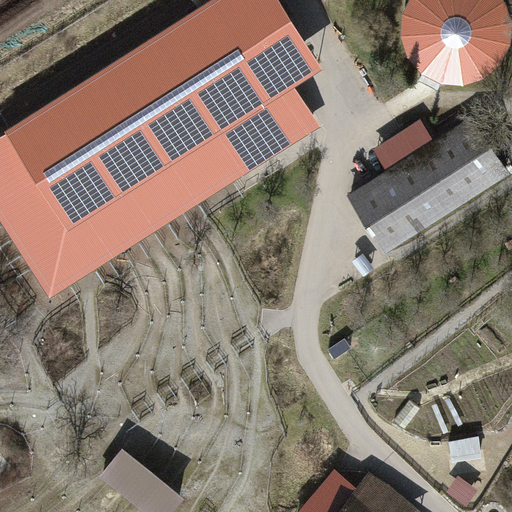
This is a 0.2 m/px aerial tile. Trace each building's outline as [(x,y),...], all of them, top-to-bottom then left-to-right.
[(0,210),(44,290),(327,133),(298,82),(323,68),(285,0),(226,0),(0,125),(0,210)] [(412,0),(408,10),(407,63),(450,82),(493,83),(511,40),(511,30),(504,27),(510,15),(509,0),(412,0)] [(506,165),(471,113),(354,189),(388,241),(506,165)] [(165,511),(185,488),(127,440),(105,466),(160,511),(165,511)] [(246,451),(223,477),(263,511),(300,511),(308,504),(246,451)] [(420,511),(421,511),(372,470),(336,511),(420,511)]
